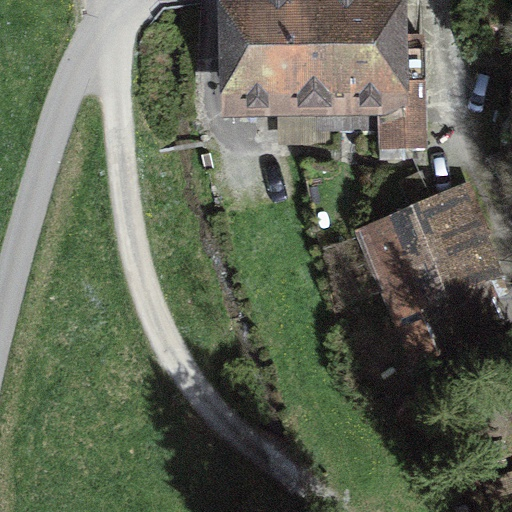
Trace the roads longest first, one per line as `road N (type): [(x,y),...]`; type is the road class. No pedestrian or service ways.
road 1 (track): [(113,0),(132,246),(164,340),(236,436),(327,511)]
road 2 (unclassified): [(112,0),(60,104),(0,329)]
